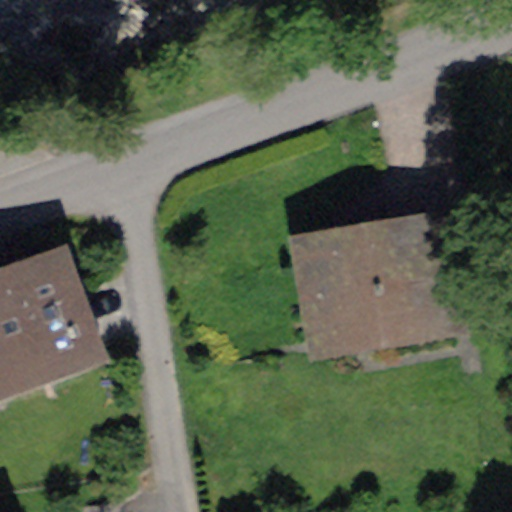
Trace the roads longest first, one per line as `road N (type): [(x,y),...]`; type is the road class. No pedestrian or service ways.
road 1 (residential): [(511,12),(125,157)]
road 2 (residential): [(125,157),(180,511)]
road 3 (residential): [(125,157),(0,209)]
